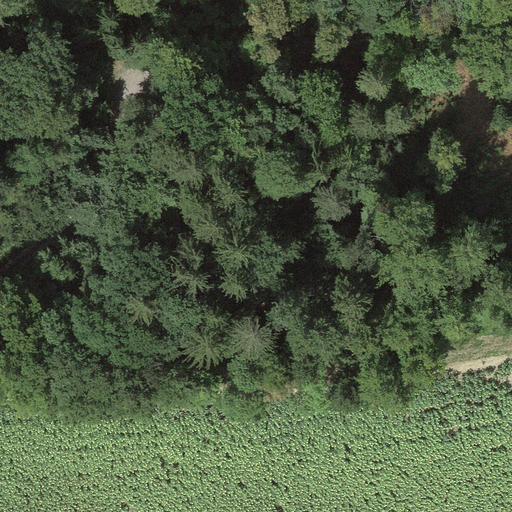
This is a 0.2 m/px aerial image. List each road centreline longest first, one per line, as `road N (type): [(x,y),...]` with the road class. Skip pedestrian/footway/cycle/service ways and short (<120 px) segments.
road 1 (track): [(0,270),(64,219),(123,109),(154,85),(511,2)]
road 2 (track): [(0,403),(409,385),(430,367)]
